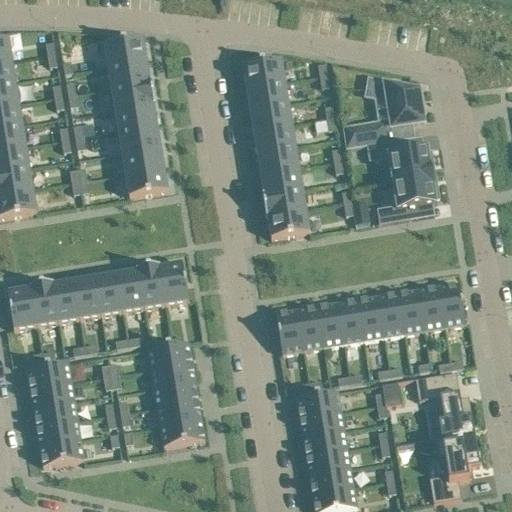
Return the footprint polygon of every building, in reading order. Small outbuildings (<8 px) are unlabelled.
[(0,67),(13,66),(9,43),(0,44),(0,67)] [(109,72),(147,66),(144,43),(105,50),(109,72)] [(48,60),(56,59),(54,47),(46,48),(48,60)] [(58,71),(56,59),(48,60),(50,72),(58,71)] [(247,94),(286,87),(282,65),(243,71),(247,94)] [(13,66),(0,67),(0,89),(16,87),(13,66)] [(65,79),(73,78),(71,66),(64,67),(65,79)] [(151,86),(147,66),(109,72),(112,93),(152,87),(152,86),(151,86)] [(320,81),(328,80),(326,68),(318,70),(320,81)] [(330,92),(328,80),(320,81),(322,93),(330,92)] [(369,83),(366,100),(388,104),(392,132),(424,127),(421,106),(423,105),(421,92),(408,90),(407,92),(390,89),(390,86),(369,83)] [(16,87),(0,89),(0,111),(20,108),(16,87)] [(69,100),(77,99),(75,87),(67,88),(69,100)] [(155,108),(152,87),(112,93),(116,115),(155,108)] [(289,108),(286,87),(247,94),(251,115),(289,108)] [(55,103),(63,101),(61,89),(53,91),(55,103)] [(79,111),(77,99),(69,100),(71,112),(79,111)] [(65,113),(63,101),(55,103),(57,115),(65,113)] [(0,133),(23,130),(20,108),(0,111),(0,133)] [(116,115),(119,136),(158,130),(154,109),(156,109),(155,108),(116,115)] [(289,108),(251,115),(254,136),(293,130),(289,108)] [(327,124),(335,123),(333,111),(325,112),(327,124)] [(337,134),(335,123),(327,124),(329,136),(337,134)] [(386,125),(355,130),(359,152),(362,151),(367,150),(378,149),(390,147),(390,145),(389,142),(386,125)] [(0,155),(27,151),(23,130),(0,133),(0,155)] [(74,131),(76,143),(84,142),(82,130),(74,131)] [(158,130),(119,136),(123,157),(161,151),(159,140),(158,130)] [(254,136),(258,157),(296,151),(293,130),(254,136)] [(60,134),(62,146),(70,144),(68,132),(60,134)] [(84,142),(76,143),(78,155),(86,154),(84,142)] [(70,144),(62,146),(64,157),(72,156),(70,144)] [(378,149),(367,150),(370,166),(389,162),(393,186),(433,180),(431,171),(434,170),(432,156),(429,156),(428,152),(401,157),(399,145),(398,144),(390,145),(390,147),(378,149)] [(0,177),(30,172),(27,151),(0,155),(0,177)] [(161,151),(123,157),(126,179),(165,172),(161,151)] [(296,151),(258,157),(261,179),(300,172),(296,151)] [(334,167),(342,165),(340,153),(332,155),(334,167)] [(344,177),(342,165),(334,167),(336,179),(344,177)] [(0,177),(0,199),(34,194),(30,172),(0,177)] [(165,172),(126,179),(130,202),(169,196),(165,172)] [(263,200),(303,194),(300,172),(261,179),(264,199),(263,199),(263,200)] [(80,186),(87,185),(85,173),(78,174),(80,186)] [(72,187),(80,186),(78,174),(70,176),(72,187)] [(397,210),(377,213),(380,229),(412,224),(410,212),(437,207),(437,203),(440,203),(437,188),(434,188),(433,180),(393,186),(397,210)] [(80,186),(82,198),(89,197),(87,185),(80,186)] [(74,199),(82,198),(80,186),(72,187),(74,199)] [(34,194),(0,199),(0,223),(38,217),(34,194)] [(303,194),(263,200),(267,222),(307,215),(303,194)] [(344,209),(352,208),(350,196),(342,197),(344,209)] [(354,219),(352,208),(344,209),(346,221),(354,219)] [(310,237),(307,215),(267,222),(267,223),(268,222),(272,244),(310,237)] [(368,220),(355,222),(356,229),(369,227),(368,220)] [(160,271),(159,271),(166,311),(189,307),(183,268),(161,272),(160,271)] [(166,311),(159,271),(138,274),(145,314),(166,311)] [(123,318),(145,314),(138,274),(137,275),(137,276),(117,279),(123,318)] [(117,279),(96,282),(102,321),(123,318),(117,279)] [(96,282),(74,286),(81,325),(102,321),(96,282)] [(81,325),(74,286),(54,289),(54,288),(53,288),(59,328),(81,325)] [(53,288),(31,292),(38,332),(59,328),(53,288)] [(460,289),(438,292),(445,333),(466,330),(460,289)] [(38,332),(31,292),(30,292),(31,293),(8,297),(15,336),(38,332)] [(438,292),(418,296),(425,337),(445,333),(438,292)] [(425,337),(418,296),(398,299),(405,340),(425,337)] [(398,299),(378,302),(385,343),(405,340),(398,299)] [(358,306),(364,347),(385,343),(378,302),(358,306)] [(344,350),(364,347),(358,306),(338,309),(344,350)] [(338,309),(318,312),(324,353),(344,350),(338,309)] [(324,353),(318,312),(297,315),(304,357),(324,353)] [(283,360),(304,357),(297,315),(276,319),(283,360)] [(172,351),(184,349),(183,341),(171,343),(172,351)] [(139,342),(128,344),(129,352),(141,350),(139,342)] [(159,345),(160,353),(172,351),(171,343),(159,345)] [(129,352),(128,344),(116,346),(117,354),(129,352)] [(172,351),(160,353),(148,355),(152,375),(193,368),(189,348),(184,349),(172,351)] [(85,351),(86,359),(98,357),(97,349),(85,351)] [(74,361),(86,359),(85,351),(73,353),(74,361)] [(42,358),(44,366),(56,364),(54,356),(42,358)] [(32,368),(44,366),(42,358),(30,360),(32,368)] [(462,365),(450,367),(452,375),(464,373),(462,365)] [(431,375),(430,367),(418,369),(420,377),(431,375)] [(452,375),(450,367),(439,369),(440,377),(452,375)] [(28,375),(31,395),(72,388),(69,368),(28,375)] [(118,368),(110,370),(112,382),(120,380),(118,368)] [(155,394),(196,387),(193,368),(152,375),(155,394)] [(112,382),(110,370),(102,371),(104,383),(112,382)] [(402,372),(390,374),(391,382),(403,380),(402,372)] [(391,382),(390,374),(378,376),(379,384),(391,382)] [(457,377),(416,384),(419,406),(435,403),(442,441),(442,442),(475,437),(469,402),(467,402),(468,405),(461,407),(461,403),(457,377)] [(350,381),(351,389),(363,387),(362,379),(350,381)] [(112,382),(114,393),(122,392),(120,380),(112,382)] [(339,391),(351,389),(350,381),(338,383),(339,391)] [(106,395),(114,393),(112,382),(104,383),(106,395)] [(309,388),(310,395),(322,394),(321,386),(309,388)] [(199,406),(196,387),(155,394),(158,413),(199,406)] [(398,387),(382,390),(383,398),(385,409),(386,411),(402,409),(398,387)] [(72,388),(31,395),(34,414),(75,407),(72,388)] [(299,397),(310,395),(309,388),(297,390),(299,397)] [(300,424),(342,417),(338,397),(297,404),(298,408),(300,424)] [(377,411),(385,409),(383,398),(375,399),(377,411)] [(121,419),(129,418),(127,406),(119,407),(121,419)] [(202,425),(199,406),(158,413),(161,432),(202,425)] [(75,407),(34,414),(37,433),(78,426),(75,407)] [(105,409),(107,421),(115,420),(113,408),(105,409)] [(386,411),(385,409),(377,411),(379,423),(387,421),(386,411)] [(304,443),(345,436),(342,417),(300,424),(304,443)] [(131,430),(129,418),(121,419),(123,431),(131,430)] [(115,420),(107,421),(109,433),(117,432),(115,420)] [(205,445),(202,425),(161,432),(164,452),(205,445)] [(40,452),(81,445),(78,426),(37,433),(40,452)] [(348,455),(345,436),(304,443),(307,462),(348,455)] [(379,438),(381,449),(389,448),(387,436),(379,438)] [(132,437),(124,438),(126,450),(134,449),(132,437)] [(448,481),(430,484),(434,508),(461,503),(459,486),(470,484),(468,473),(481,471),(475,437),(442,442),(442,441),(435,443),(438,461),(445,460),(448,481)] [(118,439),(110,440),(112,452),(120,451),(118,439)] [(85,465),(81,445),(40,452),(43,472),(85,465)] [(389,448),(381,449),(383,461),(391,460),(389,448)] [(310,480),(351,474),(348,455),(307,462),(310,480)] [(354,493),(351,474),(310,480),(313,499),(354,493)] [(385,476),(387,488),(395,486),(393,474),(385,476)] [(395,486),(387,488),(389,499),(397,498),(395,486)] [(357,511),(354,493),(313,499),(314,511),(357,511)]
